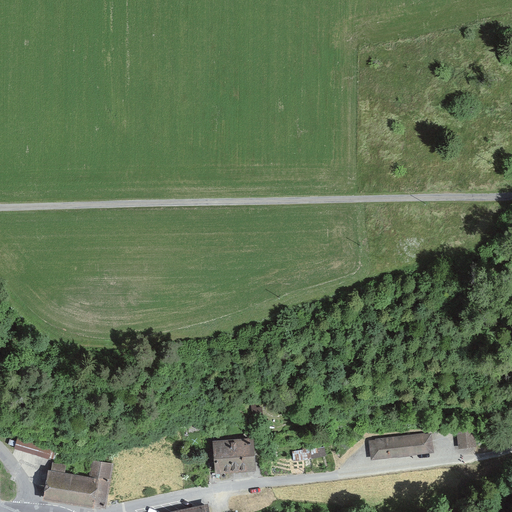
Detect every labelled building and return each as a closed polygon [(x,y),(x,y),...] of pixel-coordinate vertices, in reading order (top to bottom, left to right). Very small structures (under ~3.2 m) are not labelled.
[(474,430),(458,432),(460,449),(477,447),(474,430)] [(432,432),(369,439),(372,461),(434,454),(432,432)] [(254,437),(212,439),(214,473),(256,471),(254,437)] [(51,448),(19,438),(15,449),(48,459),(51,448)] [(315,456),(314,447),(293,450),(294,459),(315,456)] [(43,497),(86,504),(106,507),(113,463),(93,459),(90,476),(65,472),(66,464),(53,462),(51,469),(48,469),(43,497)]
